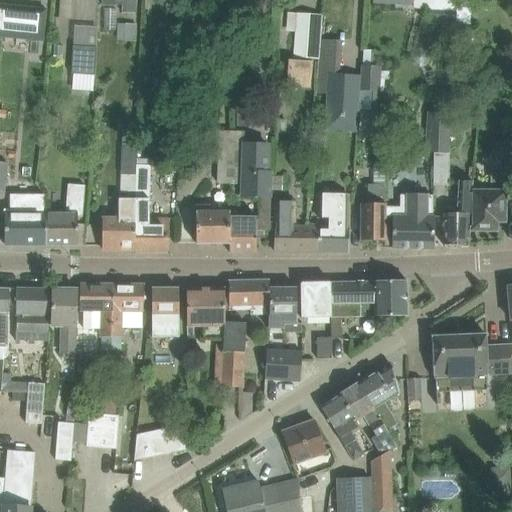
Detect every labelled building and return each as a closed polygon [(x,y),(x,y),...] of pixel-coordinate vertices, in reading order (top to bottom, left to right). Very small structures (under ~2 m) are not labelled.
[(102,0),(102,6),(122,6),(122,13),(136,14),(135,0),(102,0)] [(247,24),(247,0),(233,0),(232,23),(247,24)] [(456,0),(456,11),(455,24),(469,25),(470,0),(456,0)] [(4,6),(1,37),(43,42),(46,10),(4,6)] [(429,23),(455,24),(456,11),(429,10),(429,23)] [(293,56),(298,56),(318,58),(321,16),(297,14),(293,56)] [(74,50),(73,76),(96,77),(99,50),(74,50)] [(313,64),(290,62),(288,86),(310,88),(313,64)] [(363,64),(362,75),(361,90),(381,91),(383,65),(363,64)] [(361,90),(362,75),(327,74),(325,127),(358,129),(361,90)] [(486,94),(485,98),(487,102),(491,103),(495,101),(496,97),(494,93),(490,92),(486,94)] [(361,112),(360,132),(384,133),(385,113),(361,112)] [(450,153),(450,113),(426,113),(426,153),(434,153),(450,153)] [(277,120),(276,132),(286,132),(287,120),(277,120)] [(104,252),(135,252),(135,199),(137,164),(136,164),(138,128),(122,129),(120,194),(118,194),(118,199),(118,217),(104,218),(104,252)] [(219,133),(217,183),(243,184),(244,141),(244,134),(219,133)] [(13,164),(34,166),(37,142),(16,139),(13,164)] [(243,184),(242,196),(262,197),(269,197),(271,197),(271,191),(271,187),(271,177),(271,172),(268,172),(269,142),(244,141),(243,184)] [(500,174),(490,174),(490,193),(472,193),(471,231),(492,231),(492,227),(496,227),(496,222),(504,222),(505,184),(511,184),(511,148),(500,148),(500,174)] [(449,185),(450,153),(434,153),(433,185),(449,185)] [(0,198),(4,199),(8,163),(0,162),(0,198)] [(135,199),(135,252),(168,253),(168,217),(148,217),(149,199),(151,165),(137,164),(135,199)] [(273,187),(273,191),(283,191),(283,177),(273,177),(273,187)] [(468,248),(467,226),(473,182),(458,181),(457,213),(442,214),(443,227),(444,247),(446,247),(449,249),(456,249),(456,248),(459,246),(461,246),(461,248),(468,248)] [(361,241),(384,241),(385,216),(385,186),(367,185),(367,204),(361,204),(361,241)] [(45,213),(45,246),(77,246),(77,217),(82,217),(85,186),(66,186),(65,213),(45,213)] [(318,196),(317,218),(330,218),(330,228),(318,227),(318,253),(348,254),(348,249),(348,242),(348,234),(348,196),(330,196),(318,196)] [(392,248),(392,249),(434,249),(434,230),(434,217),(433,217),(433,197),(427,197),(427,196),(407,196),(407,197),(400,197),(400,209),(400,217),(393,216),(392,248)] [(230,244),(229,244),(229,253),(256,253),(256,231),(269,231),(269,197),(262,197),(261,221),(256,221),(230,222),(230,244)] [(10,213),(4,213),(4,225),(4,245),(45,246),(45,213),(46,199),(10,199),(10,213)] [(275,253),(318,253),(318,227),(292,227),(292,223),(295,223),(296,202),(274,201),(274,223),(277,223),(277,227),(275,227),(275,253)] [(196,244),(229,244),(230,244),(230,222),(230,213),(210,213),(210,206),(196,206),(196,244)] [(250,316),(269,315),(269,289),(269,281),(228,282),(229,311),(250,311),(250,316)] [(330,318),(331,338),(331,339),(339,339),(341,336),(340,318),(365,318),(365,311),(373,310),(373,317),(407,317),(407,281),(373,282),(329,283),(330,318)] [(301,319),(330,318),(329,283),(300,283),(301,319)] [(102,338),(112,338),(112,284),(80,284),(80,312),(102,312),(102,338)] [(112,284),(112,338),(123,338),(123,328),(143,328),(143,312),(144,312),(144,285),(112,284)] [(9,306),(9,289),(0,288),(0,348),(8,348),(9,306)] [(49,290),(9,289),(9,306),(16,306),(16,317),(17,317),(16,340),(48,341),(49,315),(49,290)] [(178,289),(175,289),(152,289),(152,309),(152,338),(180,337),(178,309),(178,289)] [(224,289),(186,289),(186,309),(187,327),(204,327),(204,340),(223,339),(221,387),(243,386),(246,323),(225,323),(225,309),(224,289)] [(269,289),(269,315),(269,318),(269,317),(269,330),(284,329),(284,333),(302,333),(301,325),(296,325),(296,289),(286,289),(269,289)] [(77,290),(53,290),(52,325),(62,326),(61,353),(75,353),(77,290)] [(511,345),(486,346),(486,335),(432,338),(433,358),(435,393),(489,392),(488,377),(507,376),(507,382),(511,381),(511,345)] [(331,359),(331,339),(331,338),(317,339),(317,359),(331,359)] [(289,352),(266,350),(264,379),(265,379),(287,381),(289,352)] [(360,382),(358,384),(387,431),(397,425),(384,402),(393,397),(399,393),(397,385),(392,366),(379,374),(377,372),(360,382)] [(407,379),(408,401),(423,400),(421,378),(407,379)] [(25,423),(42,425),(45,385),(29,383),(25,423)] [(357,384),(337,396),(353,421),(365,414),(377,434),(371,438),(382,455),(386,452),(397,446),(387,431),(357,384)] [(242,393),(241,421),(252,415),(253,394),(242,393)] [(353,421),(337,396),(320,407),(331,424),(353,461),(363,455),(346,426),(353,421)] [(86,447),(102,448),(105,416),(89,414),(86,447)] [(105,416),(102,448),(116,450),(119,417),(105,416)] [(326,452),(315,422),(282,434),(293,464),(326,452)] [(57,424),(57,441),(55,461),(71,461),(73,425),(57,424)] [(134,461),(195,449),(192,424),(137,435),(134,461)] [(370,462),(372,495),(389,494),(386,452),(370,462)] [(2,511),(30,511),(35,456),(7,454),(2,511)] [(332,485),(326,470),(298,480),(304,495),(332,485)] [(337,478),(338,511),(370,511),(369,476),(337,478)] [(281,502),(277,485),(254,490),(252,483),(226,489),(229,501),(225,502),(226,511),(299,511),(299,498),(281,502)] [(310,511),(310,495),(299,496),(299,498),(299,511),(310,511)]
